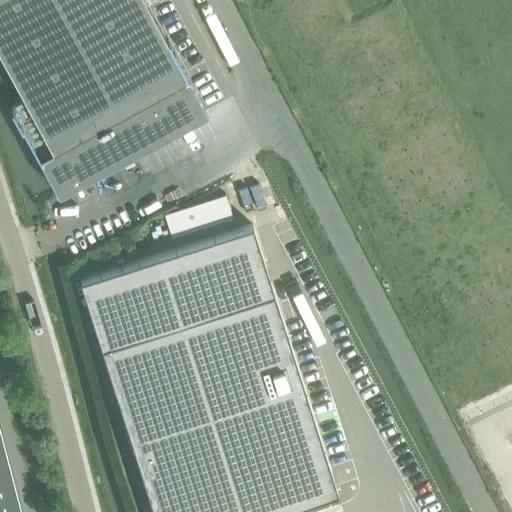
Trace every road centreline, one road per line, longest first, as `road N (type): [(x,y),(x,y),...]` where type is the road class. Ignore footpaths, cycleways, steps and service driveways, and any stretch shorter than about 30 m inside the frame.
road 1 (unclassified): [(201,0),(473,511)]
road 2 (unknown): [(393,511),(271,222)]
road 3 (unclassified): [(0,208),(81,511)]
